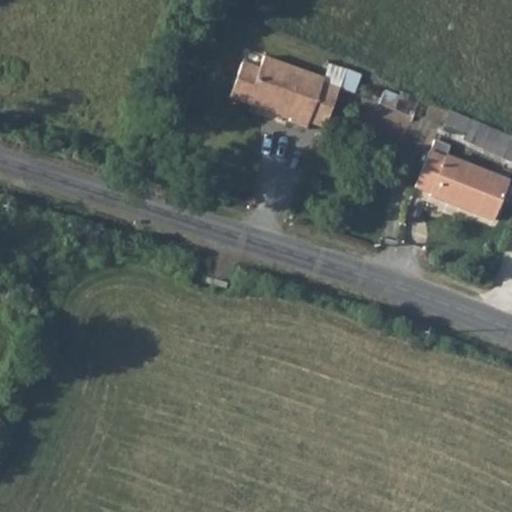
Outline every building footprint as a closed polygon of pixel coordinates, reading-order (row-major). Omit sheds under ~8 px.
[(241,61),(228,97),(289,119),(288,121),(306,127),(324,78),(263,56),(259,68),(241,61)] [(449,111),(443,125),(471,136),(477,122),(449,111)] [(488,128),(477,122),(471,136),(469,141),(480,146),(484,136),(488,128)] [(502,158),(506,147),(484,136),(480,146),(479,147),(502,158)] [(506,147),(502,158),(511,162),(511,139),(510,138),(506,147)] [(446,155),(449,146),(434,140),(430,151),(429,151),(415,186),(431,193),(430,195),(493,220),(509,180),(446,155)]
